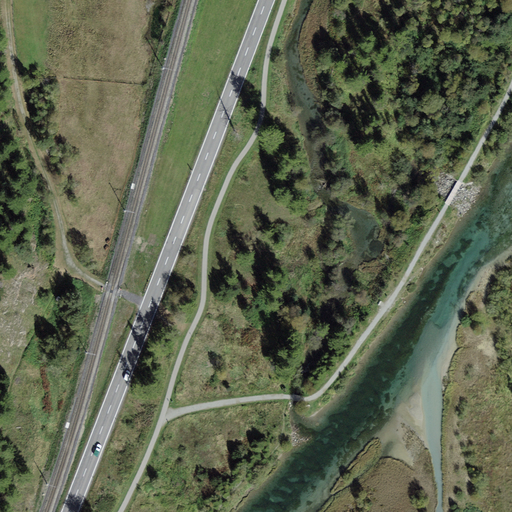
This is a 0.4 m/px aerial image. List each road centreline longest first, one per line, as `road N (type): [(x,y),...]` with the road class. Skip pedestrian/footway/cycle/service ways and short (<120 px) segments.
road 1 (tertiary): [(266,0),(69,511)]
road 2 (track): [(7,0),(16,86),(68,260),(104,287),(149,304)]
